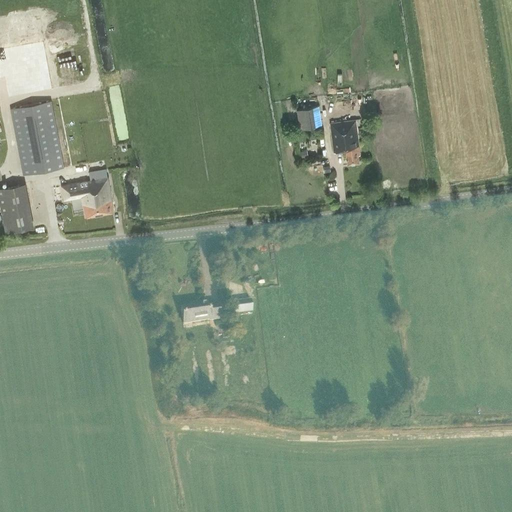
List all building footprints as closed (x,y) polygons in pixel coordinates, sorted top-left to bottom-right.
[(24,174),(64,166),(51,101),(11,109),(24,174)] [(316,126),(313,107),(297,109),(300,128),(316,126)] [(357,120),(332,123),(335,153),(347,151),(349,164),(360,163),(359,155),(361,155),(358,126),(357,120)] [(63,187),(65,199),(82,196),(83,205),(85,216),(114,211),(108,178),(63,187)] [(33,226),(25,183),(0,188),(0,201),(6,231),(33,226)] [(233,314),(251,312),(250,300),(232,302),(233,314)] [(207,320),(221,318),(218,305),(207,306),(206,302),(195,304),(195,305),(180,308),(182,323),(207,320)]
